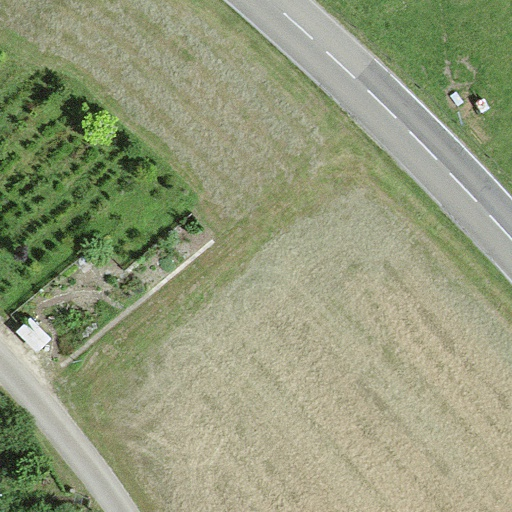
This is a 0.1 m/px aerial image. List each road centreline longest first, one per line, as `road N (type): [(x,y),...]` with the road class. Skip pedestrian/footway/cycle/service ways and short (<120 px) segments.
road 1 (secondary): [(263,0),(511,241)]
road 2 (unclassified): [(112,511),(34,401),(0,367)]
